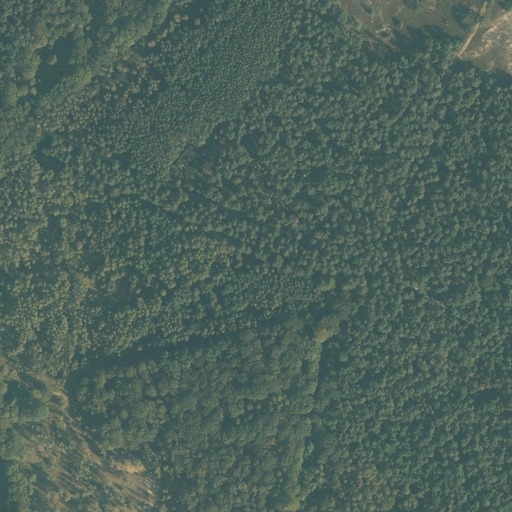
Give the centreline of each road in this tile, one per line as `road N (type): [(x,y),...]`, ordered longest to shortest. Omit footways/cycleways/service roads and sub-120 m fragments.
road 1 (track): [(28,125),(371,269)]
road 2 (track): [(371,269),(430,145),(453,63),(487,0)]
road 3 (track): [(211,0),(148,49),(142,90),(120,93),(87,82),(28,125)]
road 4 (track): [(288,511),(322,312)]
road 5 (track): [(0,410),(62,394),(62,448),(76,511)]
road 6 (track): [(511,483),(493,338)]
road 7 (track): [(371,269),(481,318),(493,338)]
road 8 (track): [(52,0),(5,114)]
